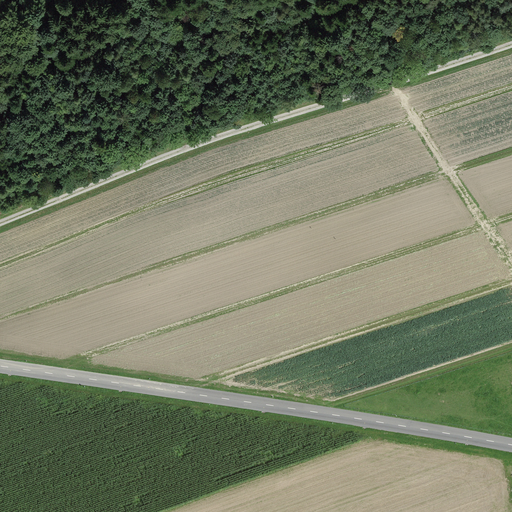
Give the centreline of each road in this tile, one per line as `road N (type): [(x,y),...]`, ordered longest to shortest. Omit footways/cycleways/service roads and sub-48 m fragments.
road 1 (track): [(0,225),(221,137),(511,42)]
road 2 (tertiary): [(511,443),(0,364)]
